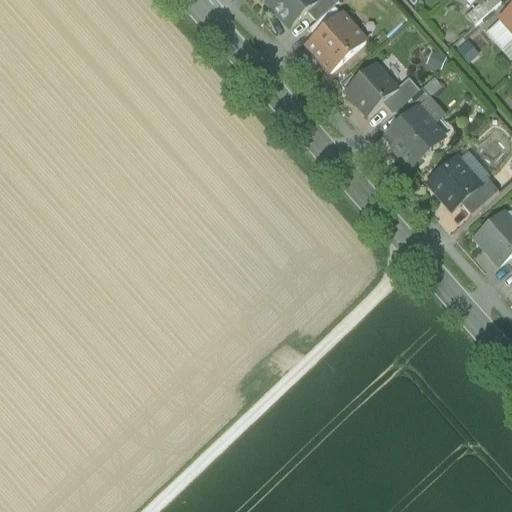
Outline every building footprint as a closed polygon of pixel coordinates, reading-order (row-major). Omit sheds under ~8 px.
[(319,4),(315,0),(276,0),(268,8),(289,32),(306,16),(319,5),(319,4)] [(333,0),(322,0),(319,4),(319,5),(306,16),(316,27),(334,10),(339,6),(333,0)] [(494,0),(491,0),(481,9),(480,8),(465,21),(474,31),(501,7),(494,0)] [(473,0),(480,8),(481,9),(491,0),(473,0)] [(316,27),(307,34),(315,43),(342,19),(334,10),(316,27)] [(511,13),(501,23),(511,36),(511,13)] [(315,43),(306,51),(330,78),(366,47),(342,19),(315,43)] [(375,71),(346,96),(367,120),(382,108),(396,95),(375,71)] [(408,84),(396,95),(382,108),(392,119),(395,117),(419,96),(419,95),(408,84)] [(419,96),(395,117),(402,126),(417,114),(430,103),(421,93),(419,95),(419,96)] [(402,126),(385,141),(412,171),(443,144),(417,114),(402,126)] [(457,164),(428,189),(452,216),(461,208),(480,191),(480,190),(457,164)] [(480,191),(461,208),(471,220),(499,196),(487,183),(480,190),(480,191)] [(511,228),(503,219),(476,243),(499,270),(511,260),(511,259),(511,228)]
